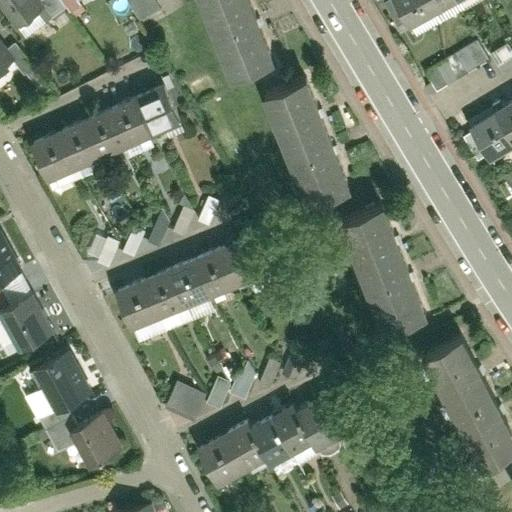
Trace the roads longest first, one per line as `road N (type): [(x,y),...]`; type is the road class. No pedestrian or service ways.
road 1 (residential): [(173,462),(0,139)]
road 2 (tertiary): [(511,300),(329,0)]
road 3 (residential): [(173,462),(22,507)]
road 4 (unknown): [(173,462),(314,397)]
road 5 (unknown): [(74,278),(189,213)]
road 6 (unknown): [(0,115),(120,67)]
